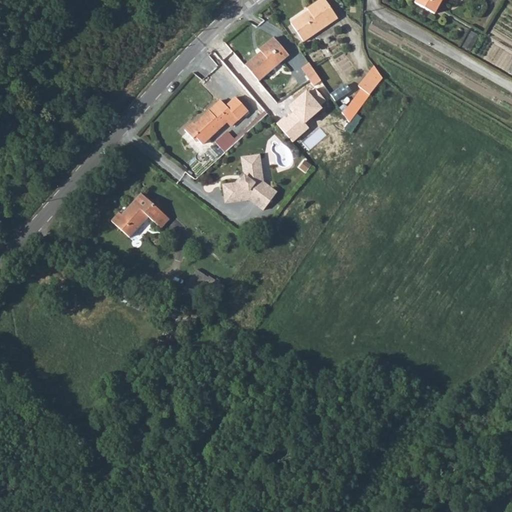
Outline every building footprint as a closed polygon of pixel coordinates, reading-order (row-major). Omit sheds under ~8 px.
[(290,23),(303,42),(337,18),(324,0),(319,0),(306,9),(308,11),(290,23)] [(416,0),(415,3),(435,14),(441,0),(416,0)] [(469,52),(479,36),(472,31),(462,48),(469,52)] [(258,81),(282,60),(288,55),(273,37),(259,50),(260,51),(245,65),(258,81)] [(321,81),(308,63),(301,68),(313,86),(321,81)] [(361,88),(369,95),(382,78),(374,66),(359,86),(361,88)] [(324,101),(331,96),(321,81),(313,86),(324,101)] [(312,88),(292,105),(296,109),(308,123),(327,107),(312,88)] [(352,101),(361,107),(369,95),(361,88),(352,101)] [(184,130),(192,139),(195,137),(198,139),(203,144),(227,121),(229,123),(236,117),(220,100),(194,124),(192,122),(184,130)] [(308,123),(296,109),(288,116),(287,114),(277,122),(293,141),(310,126),(308,123)] [(339,126),(343,129),(349,122),(344,115),(339,122),(341,123),(339,126)] [(263,210),(272,197),(258,187),(262,182),(259,158),(255,155),(244,157),(241,161),(242,172),(243,176),(238,183),(234,184),(222,185),(225,203),(249,199),(263,210)] [(306,170),(311,164),(305,159),(300,166),(306,170)] [(242,172),(234,184),(238,183),(243,176),(242,172)] [(258,187),(272,197),(276,192),(262,182),(258,187)] [(111,221),(129,237),(148,216),(160,228),(168,218),(141,194),(122,215),(119,212),(111,221)] [(183,295),(212,307),(223,281),(194,268),(183,295)]
